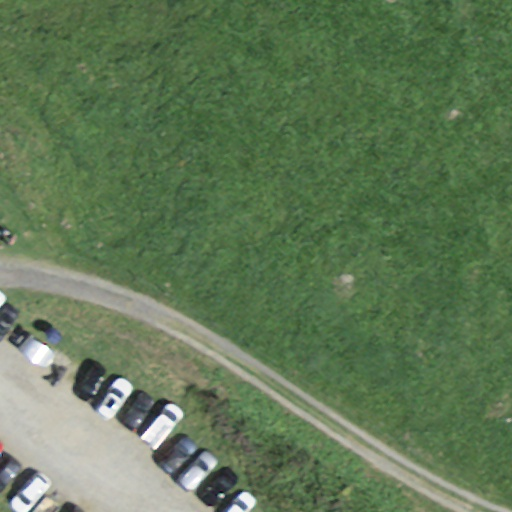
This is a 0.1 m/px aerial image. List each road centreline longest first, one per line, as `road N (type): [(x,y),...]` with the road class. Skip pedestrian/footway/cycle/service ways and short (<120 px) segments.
road 1 (track): [(0,275),(154,317),(431,493),(475,511)]
road 2 (track): [(0,376),(167,511)]
